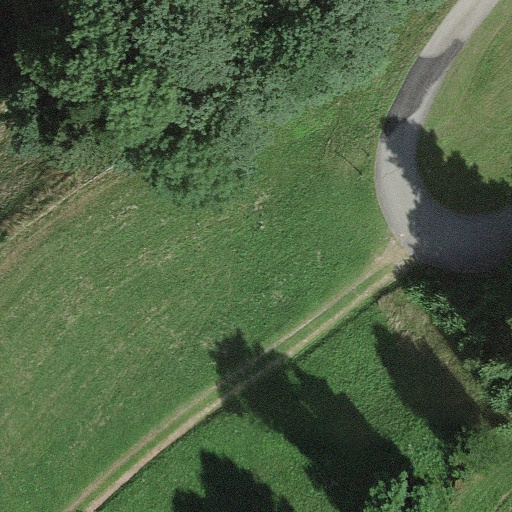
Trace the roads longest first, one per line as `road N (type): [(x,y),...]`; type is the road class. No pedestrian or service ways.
road 1 (track): [(100,511),(425,232)]
road 2 (track): [(479,0),(451,34),(399,133),(399,196),(425,232),(454,240),(511,235)]
